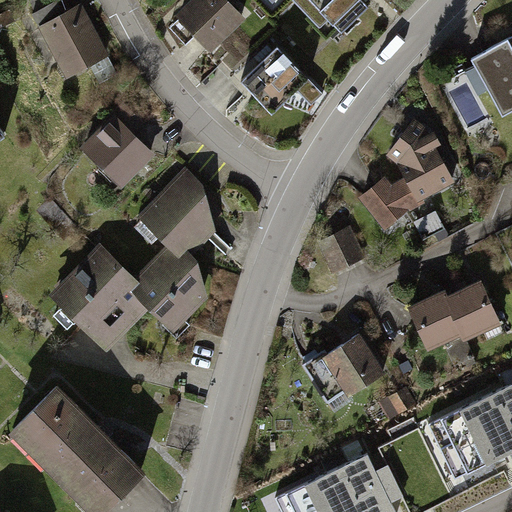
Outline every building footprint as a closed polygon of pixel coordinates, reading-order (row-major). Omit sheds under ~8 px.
[(224,0),(187,0),(171,16),(206,52),(241,17),(224,0)] [(364,4),(359,0),(305,0),(336,31),(364,4)] [(83,7),(42,25),(66,80),(107,63),(83,7)] [(511,37),(507,31),(462,59),(496,113),(511,102),(511,37)] [(273,48),(237,81),(267,113),(303,79),(273,48)] [(105,110),(78,138),(117,176),(144,148),(105,110)] [(427,124),(415,113),(387,150),(398,157),(406,171),(418,196),(456,177),(437,141),(442,139),(435,125),(419,133),(427,124)] [(0,122),(0,143),(10,137),(0,122)] [(418,196),(406,171),(393,179),(386,171),(359,192),(386,225),(418,196)] [(194,185),(151,227),(182,258),(225,216),(194,185)] [(348,226),(321,240),(336,269),(363,256),(348,226)] [(116,252),(61,300),(91,334),(146,286),(116,252)] [(209,291),(181,265),(144,304),(173,330),(209,291)] [(483,282),(448,297),(463,331),(466,336),(500,321),(483,282)] [(446,292),(411,307),(429,346),(463,331),(448,297),(446,292)] [(324,349),(302,363),(327,402),(347,389),(349,393),(382,372),(357,334),(346,342),(327,354),(324,349)] [(511,381),(431,420),(435,428),(441,425),(464,472),(499,455),(511,448),(511,381)] [(57,385),(9,430),(82,508),(130,463),(57,385)] [(367,453),(276,497),(280,505),(286,502),(290,511),(395,511),(383,487),(367,453)]
